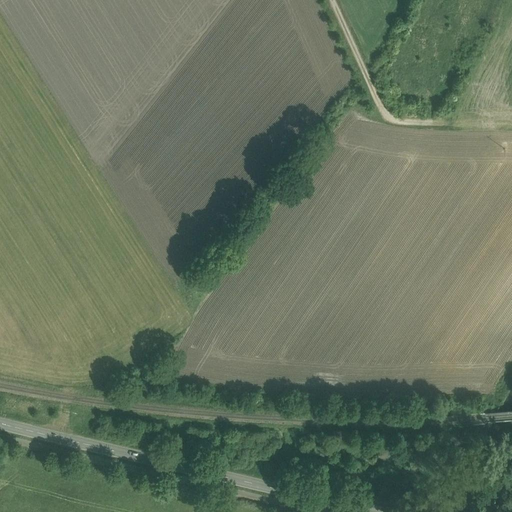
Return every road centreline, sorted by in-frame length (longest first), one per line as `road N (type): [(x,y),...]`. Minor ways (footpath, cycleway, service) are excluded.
road 1 (secondary): [(374,511),(0,422)]
road 2 (track): [(332,0),(378,102),(392,119),(427,123)]
